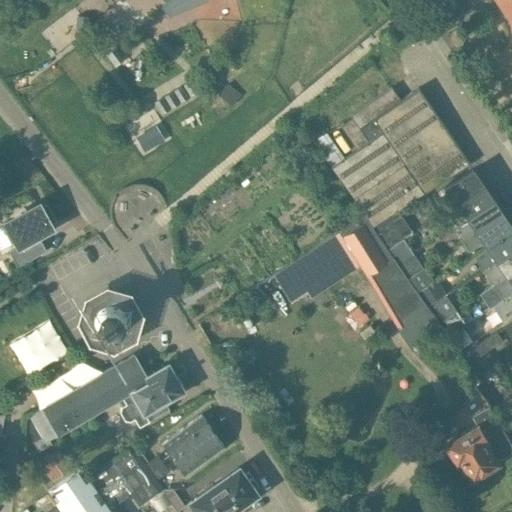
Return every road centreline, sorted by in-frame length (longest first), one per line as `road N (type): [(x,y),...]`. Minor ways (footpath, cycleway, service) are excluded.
road 1 (residential): [(0,95),(124,251),(294,511)]
road 2 (residential): [(496,159),(419,42)]
